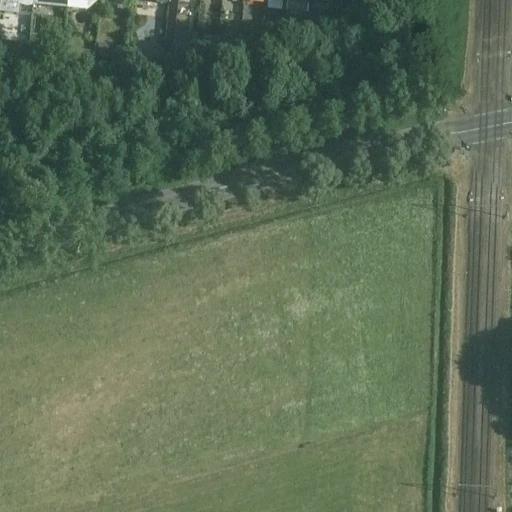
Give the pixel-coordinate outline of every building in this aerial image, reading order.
[(46,0),(45,8),(67,11),(68,0),(46,0)] [(68,0),(67,11),(68,11),(68,8),(84,10),(85,0),(68,0)] [(309,5),(309,0),(288,0),(288,3),(287,15),(307,17),(309,5)] [(342,9),(343,0),(309,0),(309,5),(331,8),(331,9),(336,11),(341,10),(341,9),(342,9)] [(319,23),(307,26),(309,34),(321,31),(319,23)] [(275,25),(263,29),(265,36),(277,33),(275,25)] [(309,34),(307,26),(294,29),(296,37),(309,34)] [(265,36),(263,29),(251,32),(253,40),(265,36)] [(231,37),(219,40),(221,48),(233,45),(231,37)] [(198,54),(221,48),(219,40),(196,46),(198,54)] [(185,49),(173,52),(175,60),(187,56),(185,49)]
